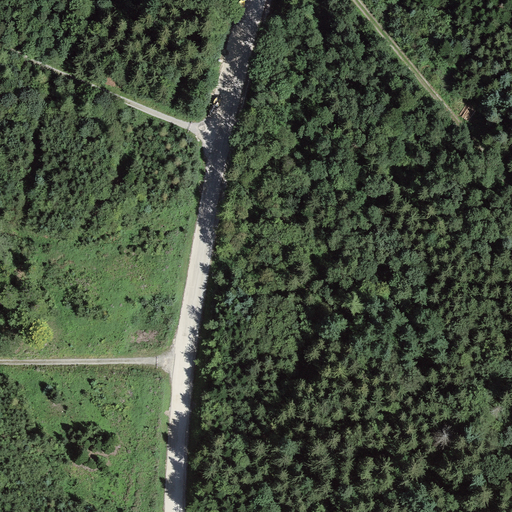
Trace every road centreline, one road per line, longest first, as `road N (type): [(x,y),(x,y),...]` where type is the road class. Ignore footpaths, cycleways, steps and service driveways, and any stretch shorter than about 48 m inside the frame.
road 1 (tertiary): [(258,0),(197,283),(175,511)]
road 2 (track): [(355,0),(511,190)]
road 3 (track): [(222,140),(0,47)]
road 4 (track): [(0,360),(187,363)]
